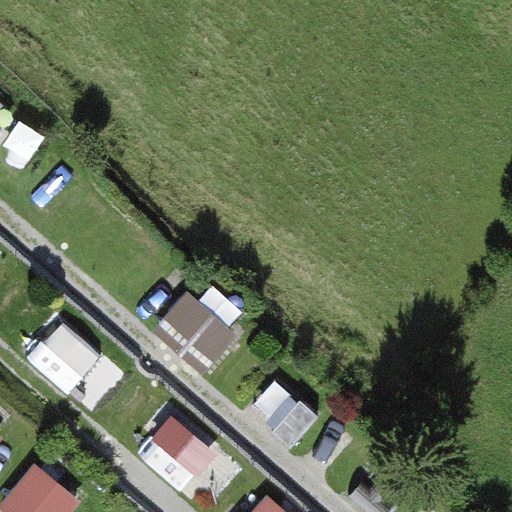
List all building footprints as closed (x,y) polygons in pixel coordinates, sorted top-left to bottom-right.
[(217,364),(244,334),(193,290),(167,320),(217,364)] [(32,356),(73,389),(105,349),(64,316),(32,356)] [(188,485),(218,451),(178,415),(148,449),(188,485)] [(0,447),(12,435),(0,424),(0,447)] [(15,511),(78,511),(89,499),(42,459),(5,503),(15,511)] [(289,511),(267,499),(258,511),(289,511)]
